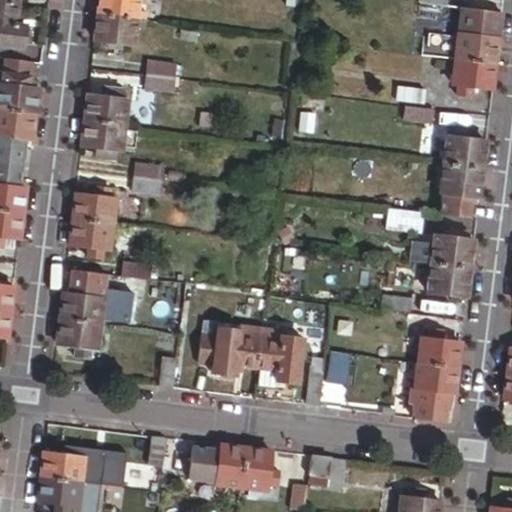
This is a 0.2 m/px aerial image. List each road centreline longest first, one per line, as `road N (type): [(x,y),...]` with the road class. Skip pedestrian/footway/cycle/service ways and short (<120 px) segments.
road 1 (residential): [(23,393),(472,448)]
road 2 (residential): [(74,0),(23,393)]
road 3 (residential): [(511,137),(472,448)]
